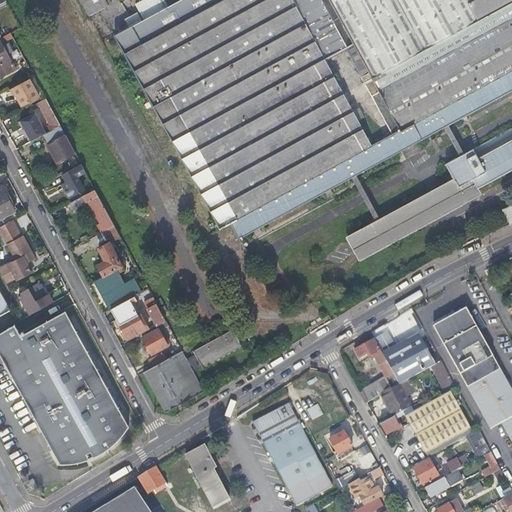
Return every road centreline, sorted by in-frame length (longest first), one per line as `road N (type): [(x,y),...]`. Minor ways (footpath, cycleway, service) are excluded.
road 1 (residential): [(0,144),(160,445)]
road 2 (tertiary): [(320,345),(511,242)]
road 3 (residential): [(320,345),(414,511)]
road 4 (tertiary): [(160,445),(320,345)]
road 5 (tertiary): [(54,511),(160,445)]
